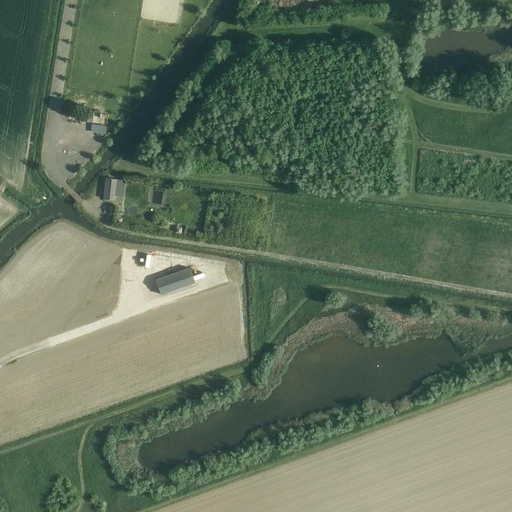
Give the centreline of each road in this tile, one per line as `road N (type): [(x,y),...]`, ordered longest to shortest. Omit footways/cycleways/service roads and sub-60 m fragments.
road 1 (track): [(511,295),(100,222),(55,175),(47,153),(71,0)]
road 2 (track): [(0,362),(225,278)]
